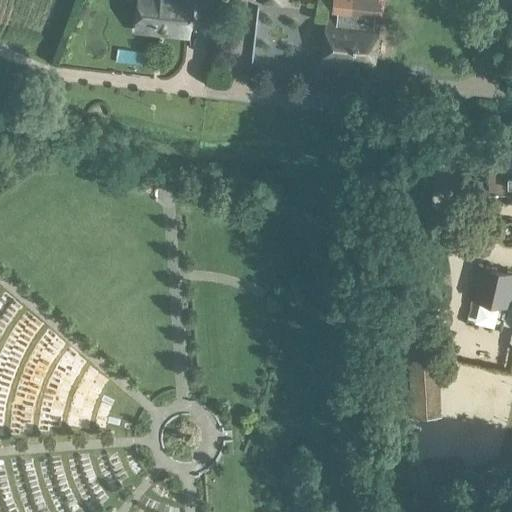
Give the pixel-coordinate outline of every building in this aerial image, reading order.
[(190,0),(138,0),(135,29),(187,34),(190,0)] [(326,19),(322,62),(373,67),(377,25),(373,24),(375,0),(331,0),(331,10),(336,11),(335,20),(326,19)] [(490,165),(489,187),(511,187),(511,159),(490,159),(490,165)] [(469,296),(473,297),(511,306),(511,299),(511,270),(477,263),(469,296)] [(433,268),(396,270),(397,292),(434,290),(433,268)] [(438,337),(407,338),(411,413),(442,411),(438,337)] [(399,511),(398,468),(375,469),(377,511),(399,511)]
